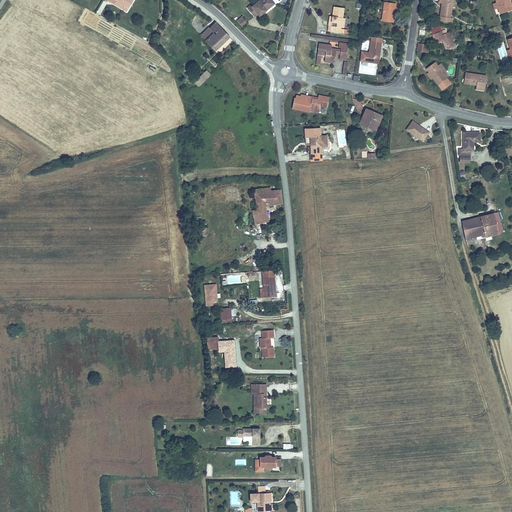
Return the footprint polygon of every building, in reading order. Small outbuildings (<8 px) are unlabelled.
[(262,0),(252,8),(251,6),(246,10),(254,19),(257,17),(258,17),(274,5),(270,0),(262,0)] [(451,24),(452,19),(451,19),(453,0),(450,0),(442,0),(441,8),(443,8),(442,11),(440,11),(439,17),(438,17),(437,21),(451,24)] [(496,0),(501,15),(511,11),(511,2),(510,0),(496,0)] [(393,23),(395,5),(384,4),(382,21),(393,23)] [(330,26),(328,30),(342,33),(343,29),(341,28),(344,6),(333,5),(331,17),(328,17),(326,25),(330,26)] [(242,27),(246,23),(241,17),(236,21),(242,27)] [(214,52),(230,37),(215,24),(209,29),(214,34),(205,42),(214,52)] [(199,36),(205,42),(214,34),(209,29),(208,28),(199,36)] [(455,47),(448,33),(443,35),(442,32),(432,37),(436,45),(442,42),(447,51),(455,47)] [(324,53),(323,59),(334,61),(335,49),(329,48),(329,43),(318,41),(317,52),(324,53)] [(340,47),(339,57),(345,58),(347,42),(339,41),(338,46),(340,47)] [(378,66),(380,45),(370,44),(368,64),(378,66)] [(429,54),(430,46),(418,44),(417,53),(429,54)] [(439,86),(448,79),(443,73),(446,71),(442,65),(439,67),(437,63),(428,69),(439,86)] [(205,67),(195,77),(199,81),(209,71),(205,67)] [(481,86),(481,91),(486,91),(487,76),(466,74),(465,84),(481,86)] [(326,108),(328,97),(317,95),(316,100),(311,98),(311,97),(299,95),(299,96),(298,102),(292,100),(291,108),(308,112),(309,111),(317,112),(319,106),(326,108)] [(377,119),(380,120),(382,114),(366,107),(360,122),(373,127),(377,119)] [(421,138),(429,128),(414,117),(406,127),(421,138)] [(305,135),(309,135),(312,135),(313,144),(310,144),(310,152),(322,152),(321,147),(321,142),(321,136),(320,126),(305,127),(305,135)] [(479,139),(480,131),(463,130),(462,147),(458,147),(457,153),(459,153),(467,153),(468,153),(469,148),(472,148),(472,139),(479,139)] [(255,223),(269,222),(267,204),(281,203),(280,189),(271,190),(270,187),(256,189),(258,209),(254,209),(255,223)] [(462,221),(466,239),(481,236),(482,237),(498,234),(494,214),(462,221)] [(275,294),(273,273),(262,274),(263,286),(263,289),(268,289),(268,295),(275,294)] [(217,301),(216,284),(205,285),(206,302),(212,302),(217,301)] [(230,318),(229,307),(219,307),(220,319),(230,318)] [(261,346),(263,345),(264,356),(274,355),(273,345),(271,345),(271,336),(274,336),(273,327),(262,328),(263,336),(260,336),(261,346)] [(217,337),(206,338),(207,350),(219,350),(219,352),(224,351),(225,367),(236,367),(234,340),(218,342),(217,337)] [(254,400),(270,400),(270,395),(266,395),(266,383),(250,383),(251,394),(254,394),(254,400)] [(270,412),(270,400),(254,400),(254,412),(270,412)] [(245,436),(245,444),(260,444),(260,428),(236,428),(236,436),(245,436)] [(261,467),(263,467),(265,467),(265,468),(270,468),(271,467),(273,467),(276,467),(276,464),(281,464),(281,460),(276,460),(275,458),(270,458),(270,457),(265,457),(265,458),(260,458),(260,460),(261,467)] [(270,510),(269,500),(272,500),(272,493),(252,494),(252,501),(258,501),(259,510),(270,510)]
